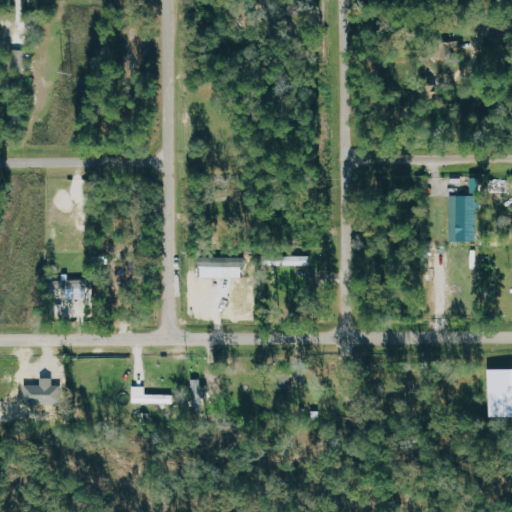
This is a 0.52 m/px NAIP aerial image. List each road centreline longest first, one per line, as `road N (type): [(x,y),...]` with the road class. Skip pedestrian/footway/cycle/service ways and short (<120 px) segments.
road 1 (residential): [(0,341),(511,338)]
road 2 (residential): [(345,340),(352,278),(345,0)]
road 3 (tertiary): [(174,340),(172,0)]
road 4 (residential): [(0,162),(175,161)]
road 5 (residential): [(348,158),(511,156)]
